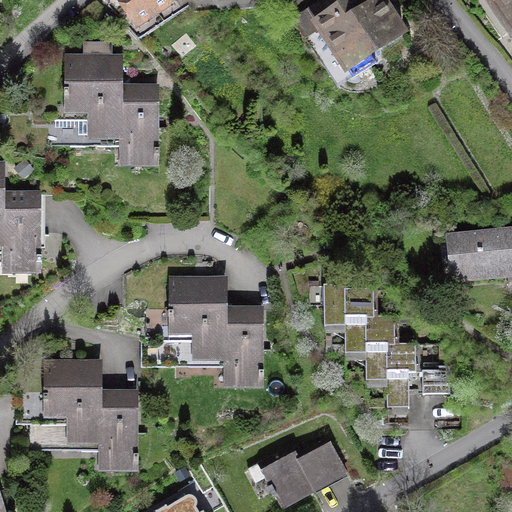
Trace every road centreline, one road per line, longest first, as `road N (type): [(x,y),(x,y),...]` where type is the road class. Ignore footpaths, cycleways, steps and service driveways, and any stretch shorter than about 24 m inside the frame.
road 1 (residential): [(243,289),(242,265),(206,239),(159,240),(26,323),(0,354)]
road 2 (residential): [(511,424),(355,511)]
